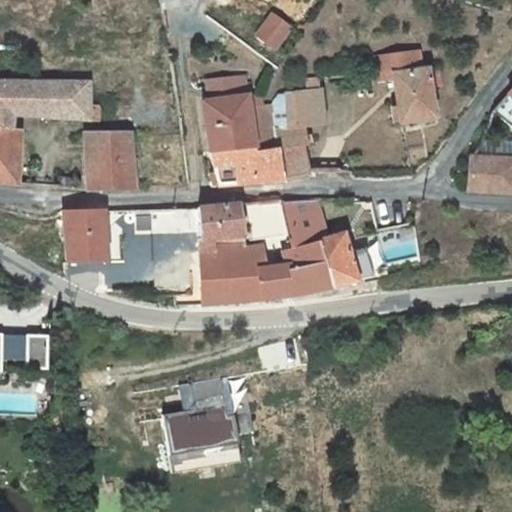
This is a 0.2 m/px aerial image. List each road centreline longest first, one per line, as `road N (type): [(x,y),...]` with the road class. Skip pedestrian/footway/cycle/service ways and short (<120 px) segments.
road 1 (unclassified): [(511,291),(222,322),(145,318),(65,296),(0,254)]
road 2 (residential): [(0,193),(205,196),(313,185),(428,193)]
road 3 (residential): [(428,193),(511,73)]
